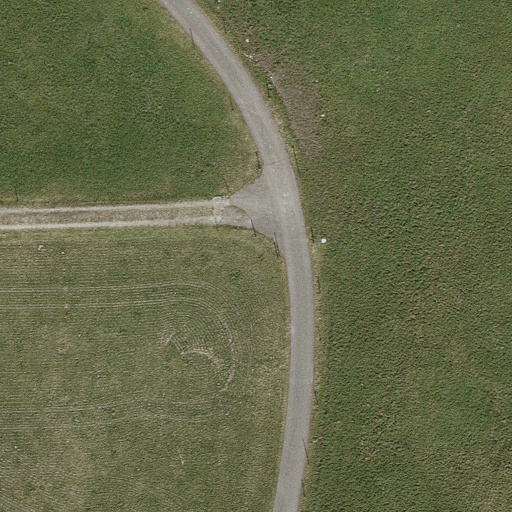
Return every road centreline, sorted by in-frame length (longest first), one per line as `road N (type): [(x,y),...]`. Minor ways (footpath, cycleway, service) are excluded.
road 1 (track): [(282,511),(303,372),(289,226),(250,95),(161,0)]
road 2 (track): [(0,227),(289,226)]
